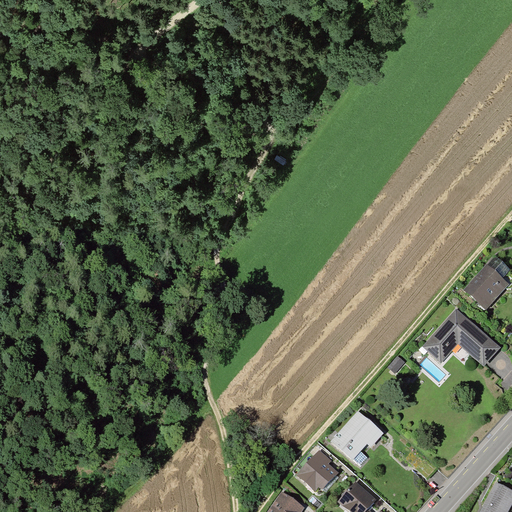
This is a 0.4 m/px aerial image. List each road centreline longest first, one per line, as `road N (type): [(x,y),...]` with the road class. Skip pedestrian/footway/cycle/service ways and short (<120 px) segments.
road 1 (track): [(235,511),(225,437),(204,379),(222,293),(215,242),(281,130)]
road 2 (track): [(511,213),(256,511)]
road 3 (track): [(281,130),(101,37),(56,30),(0,36)]
road 4 (track): [(0,215),(131,55),(198,0)]
